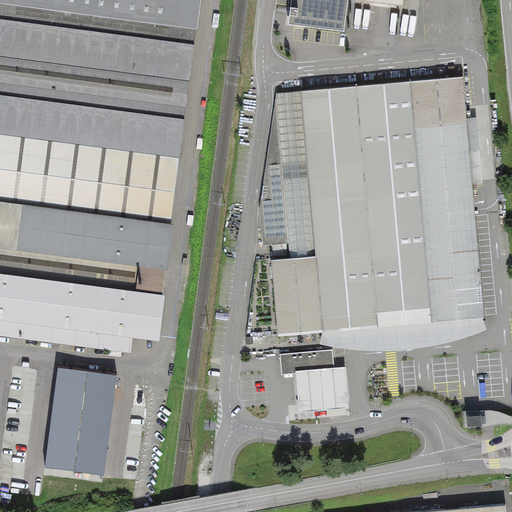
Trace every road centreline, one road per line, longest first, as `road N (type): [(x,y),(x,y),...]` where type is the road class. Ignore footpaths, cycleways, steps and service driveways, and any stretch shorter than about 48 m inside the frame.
road 1 (unclassified): [(236,425),(227,396),(267,72),(470,51)]
road 2 (unclassified): [(141,511),(210,0)]
road 3 (unclassified): [(447,461),(178,511)]
road 4 (unclassified): [(447,461),(436,424),(421,414),(323,432),(236,425)]
